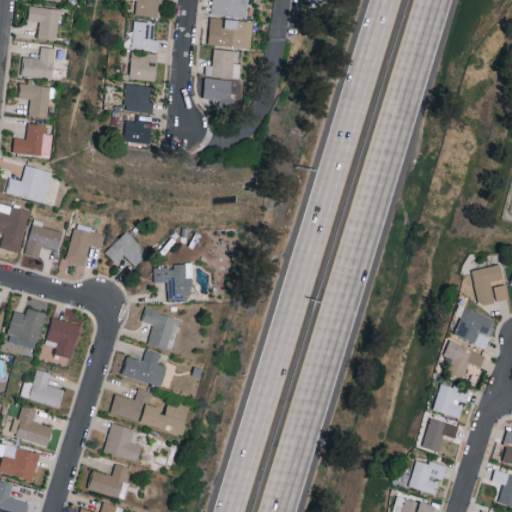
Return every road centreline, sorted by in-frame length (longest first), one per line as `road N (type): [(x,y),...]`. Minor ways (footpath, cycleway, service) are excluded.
road 1 (motorway): [(278,511),(435,0)]
road 2 (motorway): [(387,0),(235,511)]
road 3 (residential): [(52,511),(107,329),(106,302)]
road 4 (residential): [(458,511),(511,359)]
